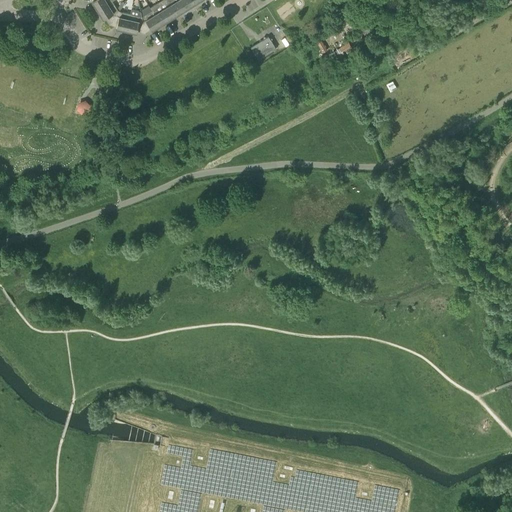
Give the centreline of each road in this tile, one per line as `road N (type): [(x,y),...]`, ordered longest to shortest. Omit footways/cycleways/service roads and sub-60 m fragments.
road 1 (track): [(206,172),(511,0)]
road 2 (residential): [(55,12),(91,52),(128,58),(146,56),(236,0)]
